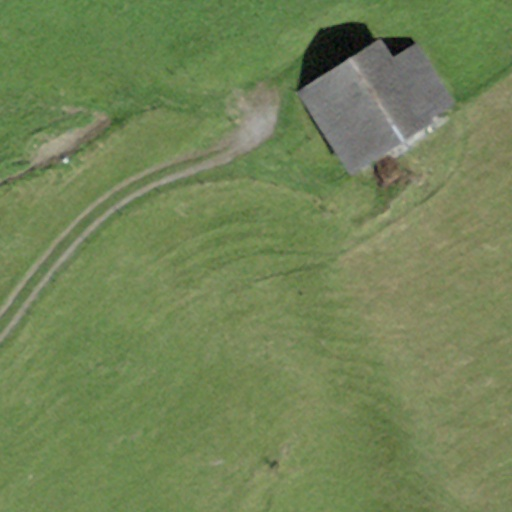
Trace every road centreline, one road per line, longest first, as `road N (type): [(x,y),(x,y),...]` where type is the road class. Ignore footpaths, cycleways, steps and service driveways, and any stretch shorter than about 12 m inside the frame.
road 1 (track): [(0,331),(110,205),(236,143),(260,121),(278,85),(357,30)]
road 2 (track): [(43,155),(133,105),(260,121)]
road 3 (track): [(378,183),(344,192),(207,159)]
